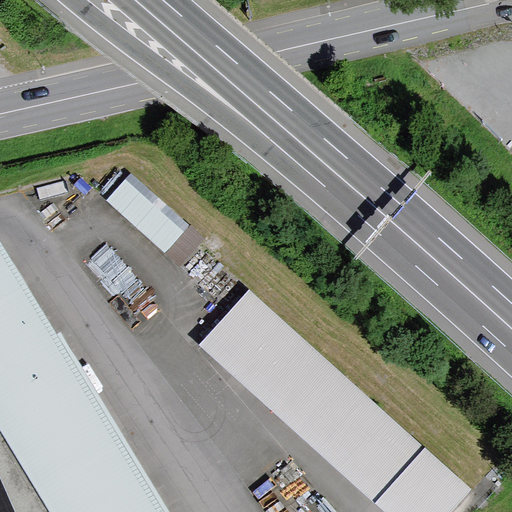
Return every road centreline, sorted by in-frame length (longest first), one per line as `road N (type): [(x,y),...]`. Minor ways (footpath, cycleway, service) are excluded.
road 1 (primary): [(489,0),(0,114)]
road 2 (trunk): [(511,329),(288,132)]
road 3 (trunk): [(73,0),(288,132)]
road 4 (trunk): [(288,132),(133,0)]
